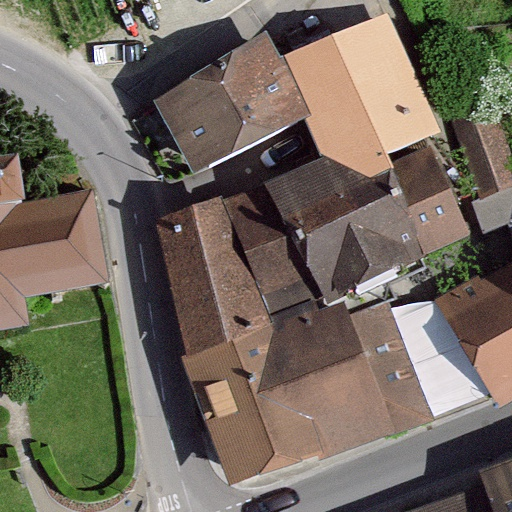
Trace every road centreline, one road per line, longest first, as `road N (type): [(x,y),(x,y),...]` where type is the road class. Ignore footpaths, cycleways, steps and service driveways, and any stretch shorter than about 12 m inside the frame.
road 1 (residential): [(190,511),(121,167),(87,118),(0,64)]
road 2 (tertiary): [(292,511),(511,427)]
